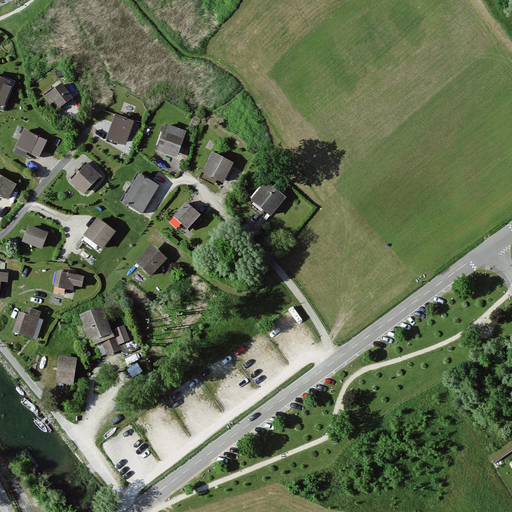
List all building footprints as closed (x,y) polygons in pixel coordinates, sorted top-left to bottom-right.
[(0,110),(10,85),(0,80),(0,110)] [(59,82),(41,93),(52,109),(70,98),(59,82)] [(111,113),(103,137),(124,144),(133,120),(111,113)] [(163,120),(151,147),(172,156),(184,129),(163,120)] [(23,129),(14,146),(37,157),(45,139),(23,129)] [(231,160),(210,150),(200,171),(221,181),(231,160)] [(86,160),(67,177),(80,191),(99,173),(86,160)] [(135,173),(120,198),(142,211),(157,186),(135,173)] [(0,176),(0,197),(5,201),(14,184),(0,176)] [(244,199),(265,216),(282,196),(261,179),(244,199)] [(186,202),(173,215),(189,229),(201,216),(186,202)] [(82,232),(99,247),(113,231),(95,216),(82,232)] [(20,242),(40,248),(46,229),(26,223),(20,242)] [(135,258),(148,272),(163,258),(150,244),(135,258)] [(56,287),(70,289),(71,284),(80,286),(82,274),(59,270),(56,287)] [(75,312),(84,338),(109,329),(99,303),(75,312)] [(15,309),(7,330),(29,338),(39,311),(26,306),(23,312),(15,309)] [(57,355),(56,383),(73,384),(75,356),(57,355)]
